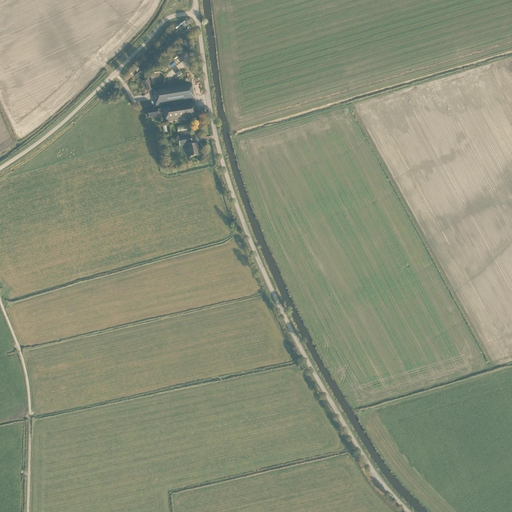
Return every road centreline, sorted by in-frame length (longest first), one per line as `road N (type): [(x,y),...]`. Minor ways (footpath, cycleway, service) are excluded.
road 1 (tertiary): [(407,511),(312,370),(253,248),(218,149),(196,13)]
road 2 (unclassified): [(0,168),(59,125),(166,19),(196,13)]
